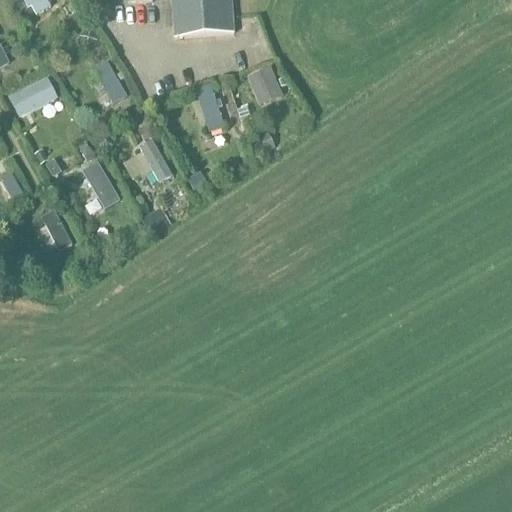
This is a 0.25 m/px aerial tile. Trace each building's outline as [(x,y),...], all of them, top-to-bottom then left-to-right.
[(22,0),(28,9),(44,0),(22,0)] [(234,36),(231,0),(172,0),(175,41),(234,36)] [(100,106),(117,99),(104,63),(86,70),(100,106)] [(270,71),(248,81),(259,108),(281,99),(270,71)] [(18,115),(55,95),(47,80),(10,100),(18,115)] [(199,104),(207,129),(209,135),(223,131),(217,111),(222,109),(219,103),(215,104),(210,88),(195,92),(199,104)] [(129,147),(151,185),(165,177),(143,139),(129,147)] [(52,181),(61,176),(53,163),(45,168),(52,181)] [(103,206),(117,198),(98,163),(83,170),(103,206)] [(17,186),(12,177),(0,184),(5,192),(17,186)] [(171,228),(160,211),(140,223),(150,240),(171,228)] [(41,219),(58,251),(59,253),(72,246),(54,213),(41,219)]
